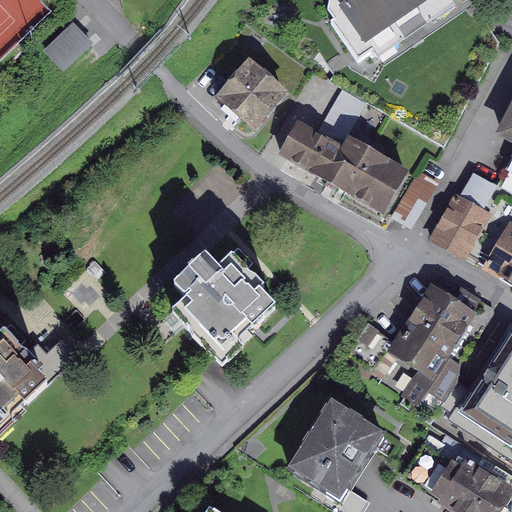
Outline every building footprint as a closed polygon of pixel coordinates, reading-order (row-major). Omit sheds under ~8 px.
[(374,0),(376,2),(340,27),(366,65),(461,0),(374,0)] [(72,26),(43,53),(62,74),(91,47),(72,26)] [(256,64),(225,99),(265,134),(295,99),(256,64)] [(302,124),(284,157),(392,216),(417,172),(355,138),(349,149),(302,124)] [(456,199),(433,240),(511,284),(511,198),(475,178),(462,202),(456,199)] [(194,297),(178,311),(216,354),(249,326),(240,316),(246,311),(249,315),(272,294),(240,257),(224,271),(213,258),(183,284),(194,297)] [(481,311),(437,286),(396,354),(441,380),(481,311)] [(0,417),(14,405),(5,395),(11,390),(14,394),(37,373),(5,336),(0,340),(0,417)] [(511,345),(469,416),(511,441),(511,345)] [(335,398),(291,468),(345,502),(389,432),(335,398)] [(456,511),(507,511),(511,506),(511,484),(474,462),(471,467),(460,461),(438,496),(449,502),(447,506),(456,511)]
